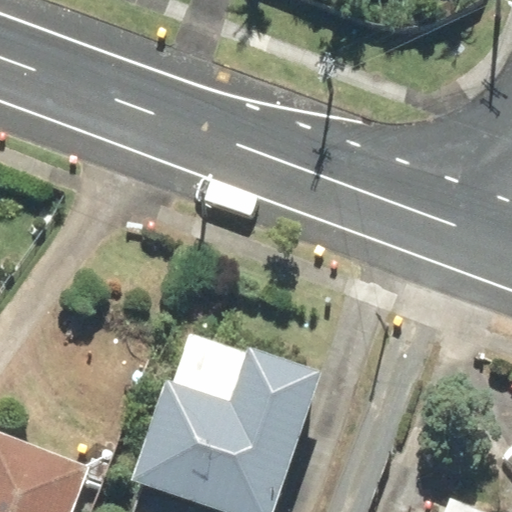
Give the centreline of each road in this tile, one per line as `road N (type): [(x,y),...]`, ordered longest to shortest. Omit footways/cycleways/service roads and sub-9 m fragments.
road 1 (residential): [(0,51),(506,238)]
road 2 (unknown): [(506,238),(409,342),(322,511)]
